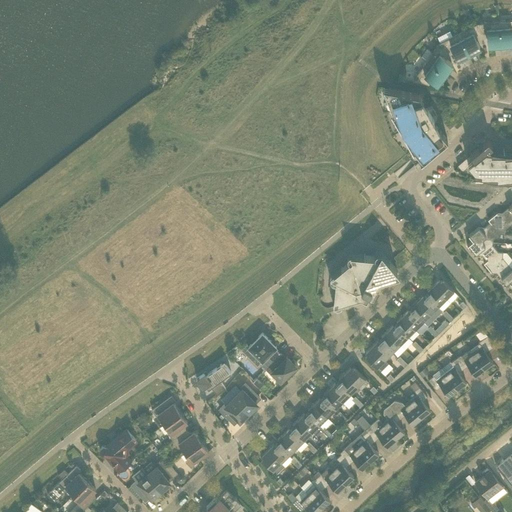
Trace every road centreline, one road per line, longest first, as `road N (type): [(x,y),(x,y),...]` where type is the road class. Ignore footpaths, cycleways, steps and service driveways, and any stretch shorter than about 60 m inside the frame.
road 1 (residential): [(347,511),(408,452),(511,374)]
road 2 (residential): [(317,363),(437,250)]
road 3 (residential): [(405,185),(511,95)]
road 4 (unclassified): [(415,511),(511,431)]
road 5 (residential): [(230,450),(317,363)]
